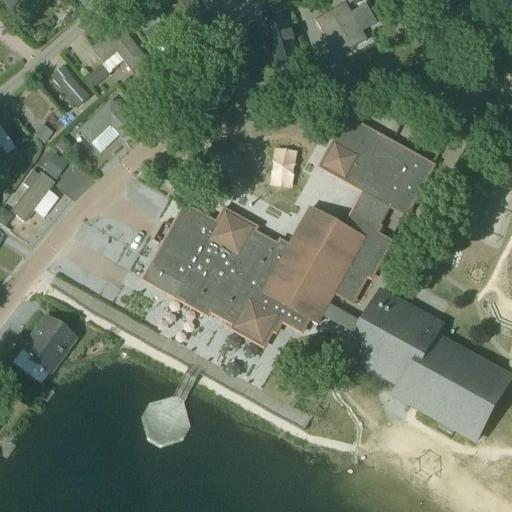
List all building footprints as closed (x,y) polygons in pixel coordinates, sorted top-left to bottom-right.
[(2,0),(12,12),(28,0),(2,0)] [(192,35),(208,25),(192,0),(170,0),(155,10),(163,24),(180,14),(192,35)] [(367,0),(352,0),(357,9),(369,3),(367,0)] [(367,40),(344,2),(318,17),(340,55),(367,40)] [(477,17),(461,4),(428,41),(443,55),(477,17)] [(300,60),(287,21),(262,30),(275,68),(300,60)] [(133,69),(148,56),(121,23),(93,46),(105,61),(118,50),(133,69)] [(423,26),(414,36),(423,44),(432,34),(423,26)] [(159,28),(147,35),(153,46),(166,39),(159,28)] [(78,108),(90,98),(62,66),(50,76),(78,108)] [(109,76),(101,67),(86,80),(93,89),(109,76)] [(138,124),(112,97),(80,128),(92,140),(110,122),(124,137),(138,124)] [(434,166),(393,143),(345,117),(317,168),(366,195),(355,216),(377,229),(389,208),(406,217),(434,166)] [(41,127),(33,137),(45,146),(52,135),(41,127)] [(62,138),(54,147),(63,155),(71,146),(62,138)] [(0,142),(0,176),(27,158),(19,146),(8,154),(0,142)] [(66,166),(53,157),(42,171),(55,181),(66,166)] [(55,184),(40,173),(12,213),(27,224),(55,184)] [(185,283),(177,296),(206,313),(209,308),(236,324),(234,328),(263,344),(272,329),(275,331),(281,320),(301,331),(307,320),(317,325),(322,316),(328,305),(335,293),(352,302),(367,276),(371,278),(386,251),(371,243),(379,230),(377,229),(355,216),(347,230),(311,209),(289,248),(281,244),(279,248),(252,232),(254,228),(225,211),(217,225),(185,206),(152,264),(185,283)] [(398,399),(476,442),(511,378),(435,336),(441,326),(381,293),(364,325),(328,305),(322,316),(358,336),(346,357),(404,389),(398,399)] [(48,376),(65,354),(60,350),(70,337),(46,319),(22,352),(33,360),(31,364),(48,376)]
